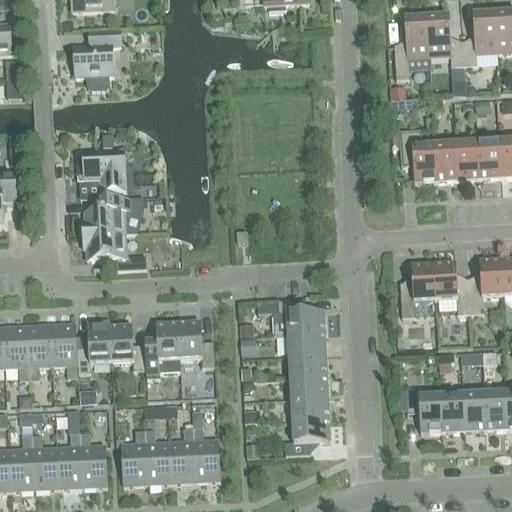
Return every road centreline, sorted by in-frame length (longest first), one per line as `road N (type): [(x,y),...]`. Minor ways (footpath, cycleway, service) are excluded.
road 1 (residential): [(355,271),(68,289),(44,259)]
road 2 (residential): [(44,259),(38,0)]
road 3 (residential): [(353,240),(345,0)]
road 4 (residential): [(366,493),(355,271)]
road 5 (residential): [(511,230),(353,240)]
road 6 (residential): [(366,493),(511,487)]
